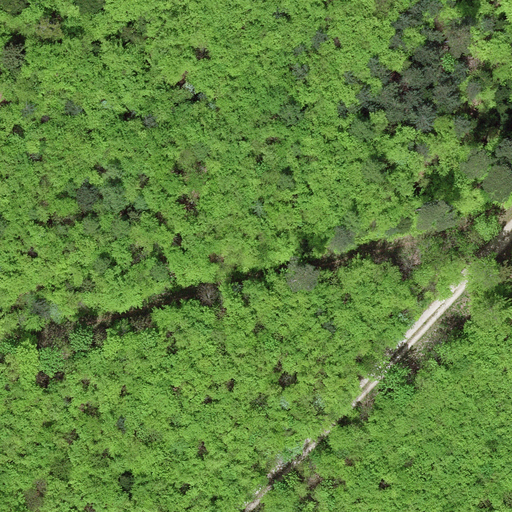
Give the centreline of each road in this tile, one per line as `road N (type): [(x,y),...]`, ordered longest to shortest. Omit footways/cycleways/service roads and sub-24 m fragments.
road 1 (track): [(511,208),(0,342)]
road 2 (track): [(511,233),(244,511)]
